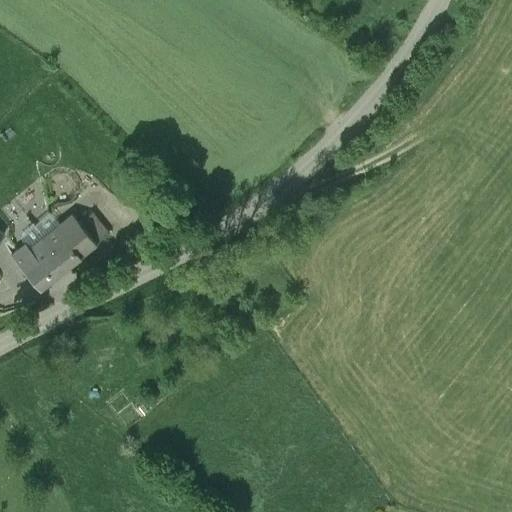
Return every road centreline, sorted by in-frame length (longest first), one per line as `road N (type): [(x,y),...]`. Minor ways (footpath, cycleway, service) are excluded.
road 1 (unclassified): [(0,343),(168,260),(298,173),(371,101),(439,0)]
road 2 (track): [(259,203),(312,190),(426,128)]
